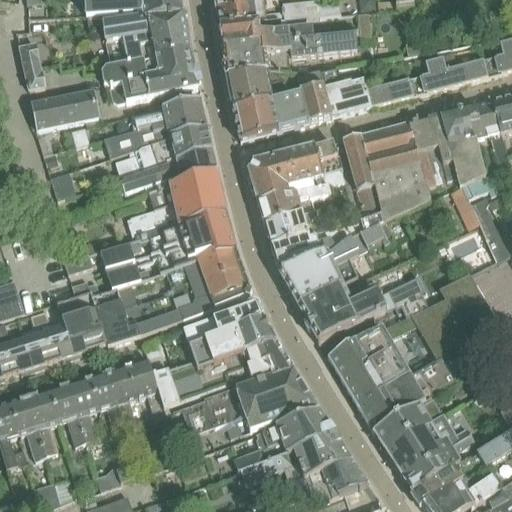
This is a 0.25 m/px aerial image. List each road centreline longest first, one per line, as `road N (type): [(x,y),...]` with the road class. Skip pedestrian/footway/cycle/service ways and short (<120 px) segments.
road 1 (unclassified): [(228,167),(268,300),(398,511)]
road 2 (unclassified): [(228,167),(511,92)]
road 3 (unclassified): [(197,0),(228,167)]
